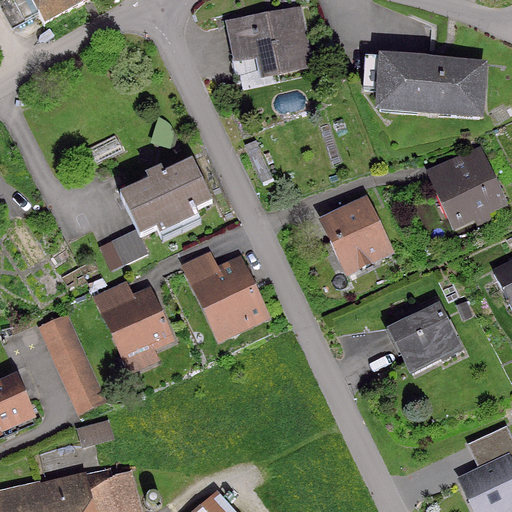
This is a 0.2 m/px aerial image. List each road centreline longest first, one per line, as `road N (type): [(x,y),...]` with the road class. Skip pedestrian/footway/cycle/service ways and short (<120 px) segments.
road 1 (residential): [(151,8),(391,511)]
road 2 (unknown): [(9,79),(50,196),(72,208),(109,199)]
road 3 (residential): [(0,84),(151,8)]
